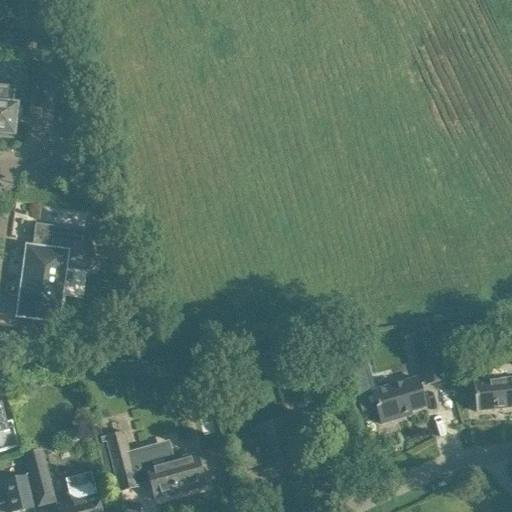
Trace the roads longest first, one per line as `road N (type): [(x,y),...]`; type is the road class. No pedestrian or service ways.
road 1 (residential): [(0,173),(42,173),(58,151),(62,62),(46,0)]
road 2 (unclassified): [(335,511),(442,465),(511,449)]
